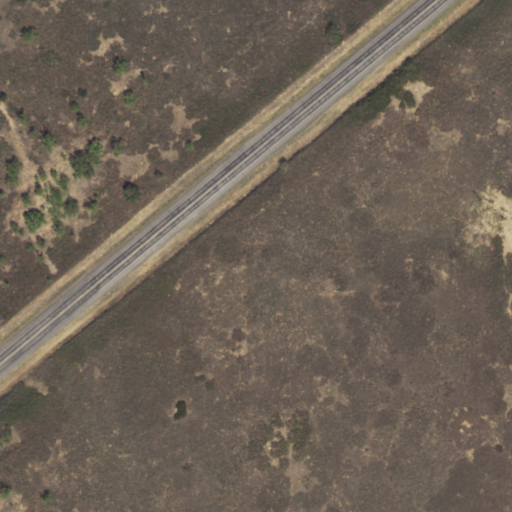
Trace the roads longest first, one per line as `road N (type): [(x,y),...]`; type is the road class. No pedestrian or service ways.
road 1 (primary): [(0,361),(437,0)]
road 2 (track): [(0,62),(23,96),(59,228),(90,288)]
